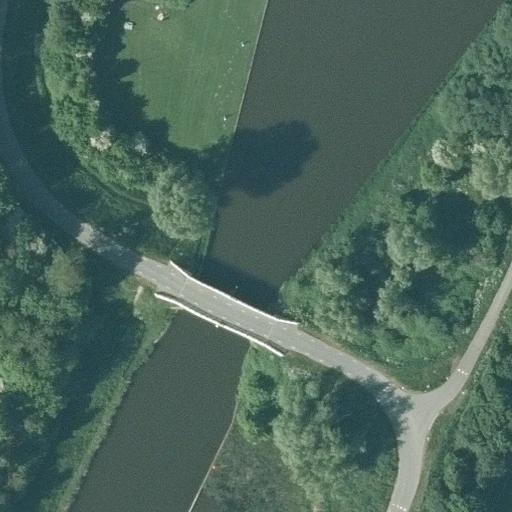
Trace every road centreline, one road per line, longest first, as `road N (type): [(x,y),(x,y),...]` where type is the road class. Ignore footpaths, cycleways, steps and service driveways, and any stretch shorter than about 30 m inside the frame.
road 1 (unclassified): [(406,422),(361,373),(68,220),(21,169),(0,122)]
road 2 (unclassified): [(406,422),(458,376),(511,268)]
